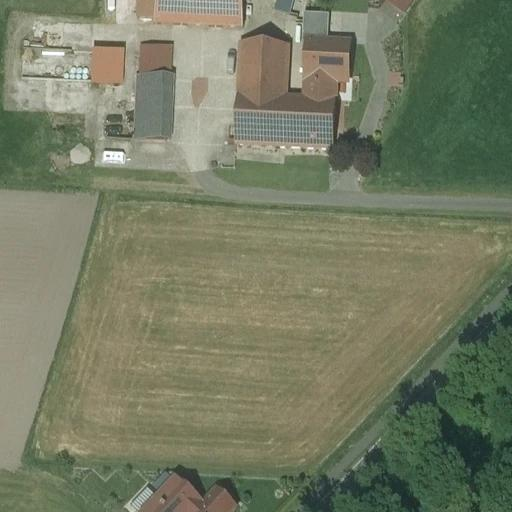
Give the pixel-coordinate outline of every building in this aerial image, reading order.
[(243,0),(153,0),(152,26),(242,30),(243,0)] [(402,16),(414,0),(383,0),(382,1),(402,16)] [(329,17),(303,16),(302,45),(307,45),(307,44),(328,45),(329,17)] [(328,45),(307,44),(307,45),(306,83),(306,75),(335,76),(335,84),(347,85),(349,46),(328,45)] [(288,48),(240,46),(236,148),(332,152),(335,103),(334,103),(335,84),(335,76),(306,75),(306,83),(305,101),(286,100),(288,48)] [(169,65),(138,64),(135,143),(166,145),(169,80),(168,79),(169,65)] [(203,506),(176,481),(146,511),(234,511),(236,511),(216,492),(203,506)] [(128,485),(106,508),(110,511),(123,511),(139,495),(128,485)]
